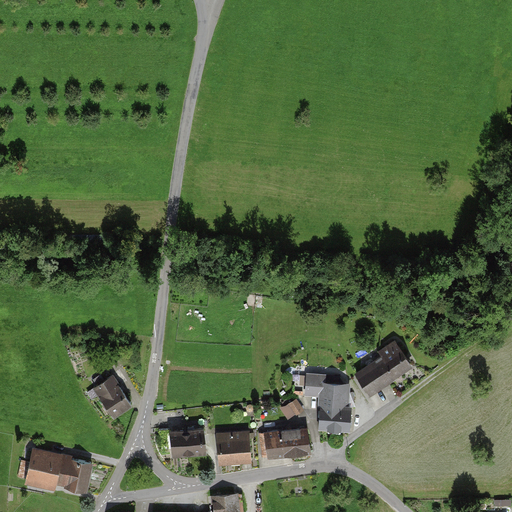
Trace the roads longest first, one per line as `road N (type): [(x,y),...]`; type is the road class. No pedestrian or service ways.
road 1 (unclassified): [(209,6),(139,441)]
road 2 (residential): [(179,485),(327,465),(359,475),(392,500)]
